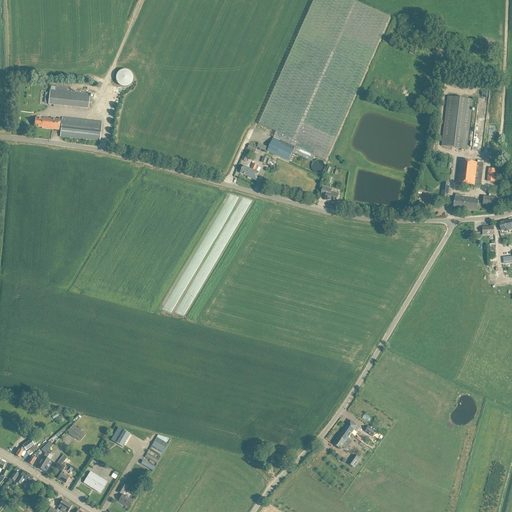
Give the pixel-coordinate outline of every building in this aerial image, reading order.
[(313,0),(298,36),(259,123),(277,131),(274,137),(281,140),(295,147),(292,153),(295,154),(313,162),(315,156),(328,162),(354,100),(359,88),(368,67),(379,43),(390,17),(389,17),(351,0),(313,0)] [(116,76),(116,78),(116,80),(117,81),(117,83),(118,84),(120,85),(121,86),(123,86),(124,87),(126,86),(128,86),(129,85),(130,84),(131,83),(132,81),(133,80),(133,78),(133,76),(132,75),(131,73),(130,72),(129,71),(128,70),(126,70),(124,70),(123,70),(121,70),(120,71),(118,72),(117,73),(117,75),(116,76)] [(50,90),(48,105),(88,109),(89,103),(92,103),(93,98),(90,98),(90,94),(67,92),(67,88),(51,86),(51,90),(50,90)] [(442,146),(467,149),(473,99),(448,96),(442,146)] [(42,119),(35,118),(34,126),(42,127),(42,128),(61,131),(62,120),(42,117),(42,119)] [(101,122),(62,117),(62,120),(61,131),(60,136),(100,140),(101,122)] [(274,137),(267,151),(289,161),(292,153),(295,147),(281,140),(274,137)] [(250,144),(247,148),(255,152),(257,147),(250,144)] [(275,160),(264,156),(262,162),(273,166),(275,160)] [(457,183),(474,185),(477,162),(459,160),(457,183)] [(244,166),(242,168),(240,173),(248,176),(247,177),(255,180),(259,172),(257,171),(259,166),(254,163),(251,169),(244,166)] [(498,169),(489,168),(487,181),(497,182),(498,169)] [(441,196),(444,197),(449,197),(450,183),(443,182),(441,196)] [(323,187),(322,189),(321,194),(326,195),(325,200),(337,203),(339,194),(331,192),(332,189),(323,187)] [(484,196),(483,200),(483,204),(499,206),(500,198),(484,196)] [(464,209),(477,211),(478,200),(466,198),(461,197),(461,198),(455,198),(454,207),(464,208),(464,209)] [(511,219),(499,223),(501,231),(506,230),(506,231),(511,229),(511,219)] [(483,227),(483,235),(494,234),(493,227),(483,227)] [(333,444),(337,447),(341,449),(348,439),(349,437),(355,429),(357,431),(360,427),(350,420),(333,444)] [(68,431),(80,441),(86,435),(73,425),(68,431)] [(369,426),(365,431),(373,437),(376,432),(369,426)] [(119,428),(111,440),(122,447),(130,434),(119,428)] [(157,437),(149,450),(161,457),(168,444),(166,443),(169,439),(158,435),(157,437)] [(18,452),(16,455),(20,458),(22,455),(23,456),(25,452),(26,450),(34,445),(31,439),(23,445),(20,449),(19,449),(18,451),(18,452)] [(53,445),(49,442),(41,450),(45,453),(53,445)] [(32,456),(30,458),(28,463),(32,465),(35,461),(36,459),(40,453),(37,451),(32,456)] [(44,456),(37,467),(44,471),(44,470),(50,461),(50,460),(53,456),(49,454),(46,452),(44,456)] [(147,453),(145,457),(157,464),(158,462),(159,460),(147,453)] [(354,468),(361,459),(354,454),(348,463),(354,468)] [(62,465),(59,470),(56,474),(59,476),(57,478),(66,483),(70,477),(62,472),(65,467),(63,465),(62,465)] [(2,475),(0,478),(0,484),(5,477),(8,471),(4,469),(2,475)] [(14,481),(16,482),(14,485),(17,487),(19,484),(20,485),(24,479),(30,483),(33,478),(23,472),(21,475),(19,474),(15,471),(10,478),(14,481)] [(90,472),(86,478),(84,483),(100,493),(107,482),(90,472)] [(122,484),(118,492),(122,494),(126,487),(122,484)] [(123,495),(121,497),(118,501),(129,507),(133,501),(123,495)] [(63,500),(61,502),(58,507),(60,509),(59,510),(61,511),(67,511),(72,506),(63,500)]
